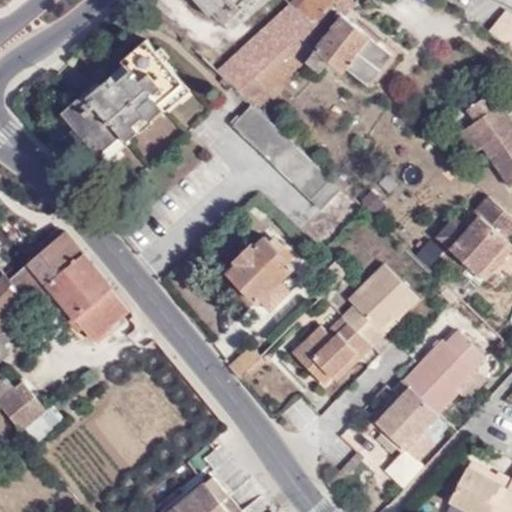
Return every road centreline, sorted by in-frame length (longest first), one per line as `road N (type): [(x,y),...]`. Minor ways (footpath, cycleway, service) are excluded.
road 1 (tertiary): [(318,511),(132,277),(0,130)]
road 2 (secondary): [(0,74),(97,0)]
